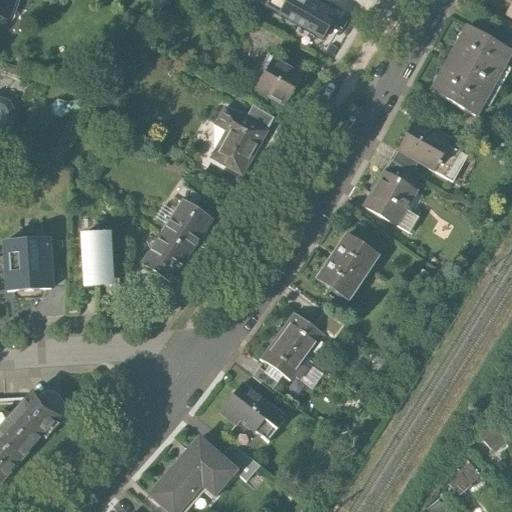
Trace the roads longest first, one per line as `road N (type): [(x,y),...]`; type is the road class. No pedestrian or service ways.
road 1 (residential): [(189,389),(270,285),(435,0)]
road 2 (residential): [(189,389),(124,352),(0,361)]
road 3 (residential): [(84,511),(189,389)]
